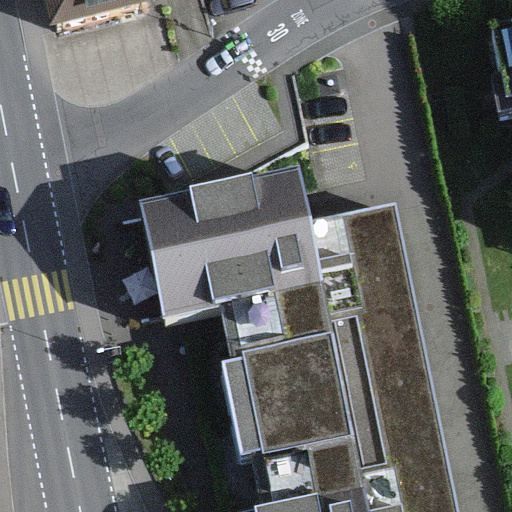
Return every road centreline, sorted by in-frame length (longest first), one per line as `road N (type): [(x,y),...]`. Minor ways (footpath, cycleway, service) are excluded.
road 1 (residential): [(347,0),(320,9),(99,153),(14,172)]
road 2 (primary): [(80,511),(14,172)]
